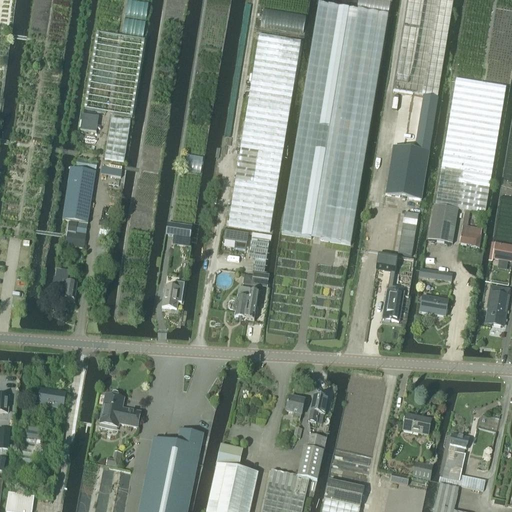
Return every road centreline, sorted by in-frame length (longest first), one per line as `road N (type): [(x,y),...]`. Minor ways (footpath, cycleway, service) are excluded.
road 1 (unclassified): [(511,371),(0,337)]
road 2 (unknown): [(374,362),(362,322),(393,85)]
road 3 (unknown): [(170,350),(133,511)]
road 4 (track): [(231,138),(254,0)]
road 5 (unknown): [(80,343),(97,223)]
